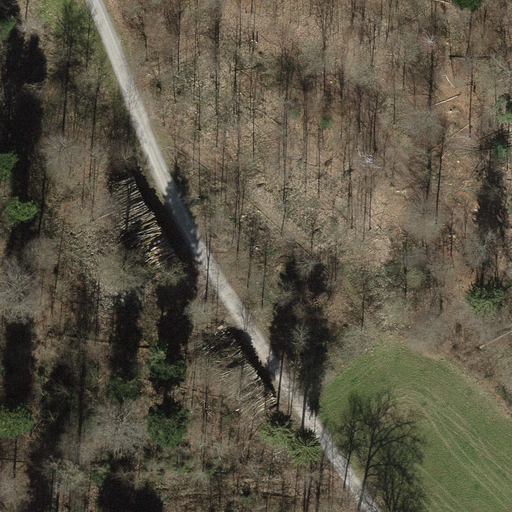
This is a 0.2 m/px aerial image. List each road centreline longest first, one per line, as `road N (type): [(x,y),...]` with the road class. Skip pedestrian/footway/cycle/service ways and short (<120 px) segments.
road 1 (track): [(94,0),(171,194),(284,385),(372,511)]
road 2 (track): [(149,133),(224,174),(339,271),(374,340)]
